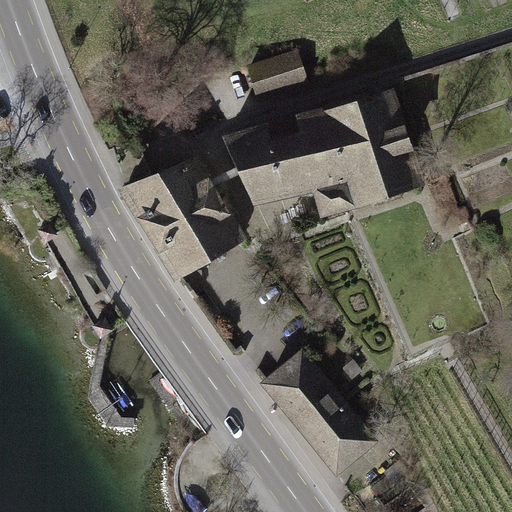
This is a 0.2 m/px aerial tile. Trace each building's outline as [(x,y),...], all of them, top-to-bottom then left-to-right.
[(297,53),(249,68),(259,97),(307,81),(297,53)] [(327,112),(227,139),(254,199),(314,187),(322,213),(420,184),(390,92),(327,112)] [(195,161),(126,190),(177,273),(240,236),(195,161)] [(36,189),(44,205),(51,202),(40,181),(29,183),(31,190),(36,189)] [(46,241),(56,235),(50,225),(40,231),(46,241)] [(112,330),(105,319),(95,326),(101,336),(112,330)] [(302,354),(268,382),(337,467),(372,440),(302,354)] [(406,471),(400,462),(388,471),(394,480),(406,471)]
